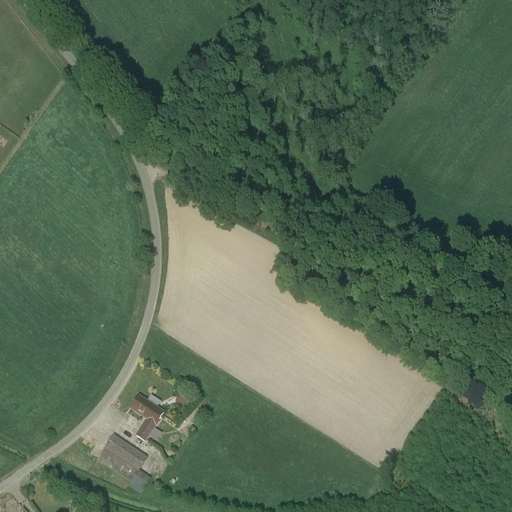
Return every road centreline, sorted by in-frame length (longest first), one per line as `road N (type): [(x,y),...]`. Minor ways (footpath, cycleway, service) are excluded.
road 1 (unclassified): [(0,488),(92,416),(120,381),(145,327),(156,271),(154,220),(126,137),(24,0)]
road 2 (track): [(340,187),(311,225),(141,171)]
road 3 (track): [(322,211),(286,135),(268,0)]
road 4 (track): [(511,293),(311,225)]
road 5 (track): [(243,7),(394,96)]
